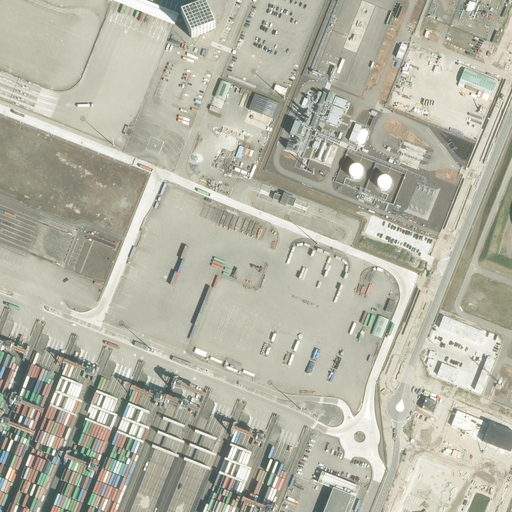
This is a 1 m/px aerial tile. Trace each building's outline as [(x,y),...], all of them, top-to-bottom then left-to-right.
[(109,0),(109,1),(173,27),(178,13),(146,0),(109,0)] [(469,2),(466,11),(471,13),(472,11),(474,11),(476,5),(469,2)] [(205,6),(181,16),(192,40),(215,30),(205,6)] [(496,32),(492,43),(497,45),(501,34),(496,32)] [(221,81),(214,97),(224,101),(231,85),(221,81)] [(285,95),(287,90),(276,85),(274,91),(285,95)] [(255,95),(248,110),(276,121),(282,105),(255,95)] [(335,97),(332,105),(344,109),(347,102),(335,97)] [(337,127),(344,111),(332,106),(326,122),(337,127)] [(364,147),(370,132),(361,128),(355,143),(364,147)] [(318,150),(321,141),(315,139),(312,148),(318,150)] [(252,157),(254,151),(240,146),(236,157),(240,159),(242,153),(252,157)] [(354,181),(365,176),(359,164),(348,169),(354,181)] [(392,188),(389,176),(376,179),(379,191),(392,188)] [(173,185),(164,183),(162,192),(164,193),(166,186),(172,188),(173,185)] [(274,194),(272,200),(279,202),(279,204),(285,206),(286,205),(291,207),(293,202),(292,201),(292,200),(290,199),(290,197),(289,197),(289,196),(283,194),(282,197),(274,194)] [(334,212),(317,205),(316,208),(333,215),(334,212)] [(266,231),(263,226),(224,212),(224,217),(228,214),(228,217),(234,219),(231,219),(233,221),(225,226),(233,229),(231,226),(237,226),(236,225),(238,224),(236,224),(236,219),(241,221),(240,222),(242,223),(240,224),(242,227),(244,222),(246,222),(245,225),(248,229),(248,222),(250,222),(250,230),(234,231),(262,241),(266,231)] [(306,255),(307,250),(296,246),(294,251),(306,255)] [(391,315),(395,303),(390,300),(385,312),(391,315)] [(381,339),(389,320),(378,316),(370,334),(381,339)] [(134,346),(146,351),(147,347),(135,342),(134,346)] [(173,357),(172,361),(190,368),(191,365),(173,357)] [(425,399),(421,409),(432,413),(437,403),(425,399)] [(480,474),(482,466),(459,457),(456,464),(480,474)] [(332,490),(323,511),(351,511),(356,500),(354,499),(359,488),(339,481),(340,480),(323,473),(318,484),(332,490)]
